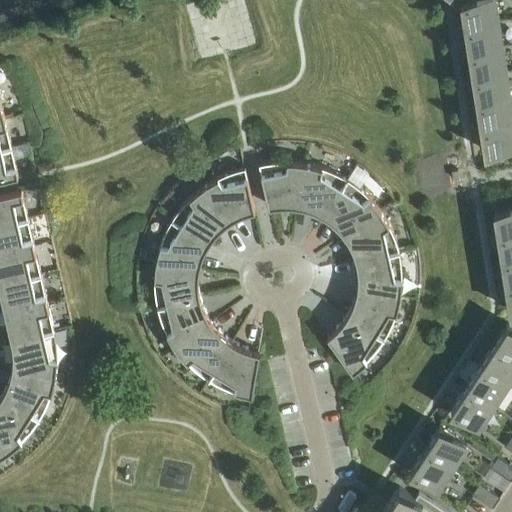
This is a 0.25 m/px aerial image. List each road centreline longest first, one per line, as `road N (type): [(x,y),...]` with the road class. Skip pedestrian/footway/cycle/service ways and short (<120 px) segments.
road 1 (residential): [(321,511),(326,490),(281,295)]
road 2 (residential): [(281,295),(254,291),(254,268),(262,262),(296,261),(302,279),(291,292)]
